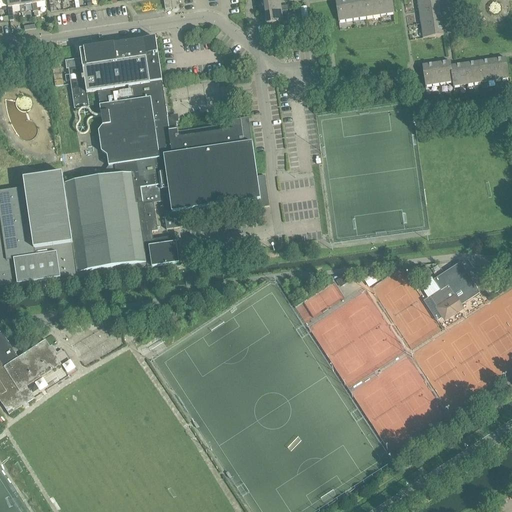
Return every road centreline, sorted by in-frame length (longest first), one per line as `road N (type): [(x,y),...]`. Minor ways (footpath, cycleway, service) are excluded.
road 1 (residential): [(280,231),(260,62),(217,19),(0,46)]
road 2 (secondary): [(384,511),(511,427)]
